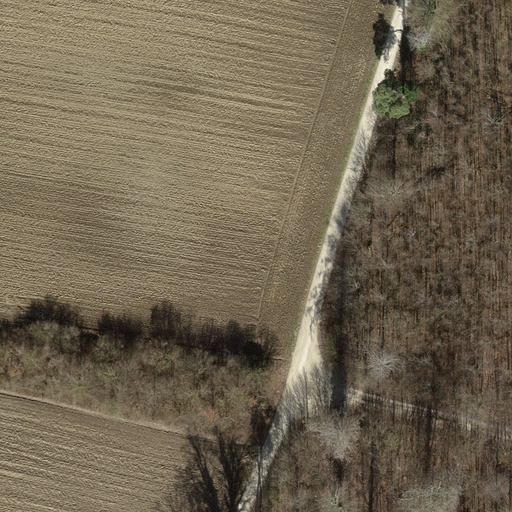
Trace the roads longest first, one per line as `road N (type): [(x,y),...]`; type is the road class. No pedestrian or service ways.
road 1 (track): [(414,0),(242,511)]
road 2 (track): [(286,378),(511,435)]
